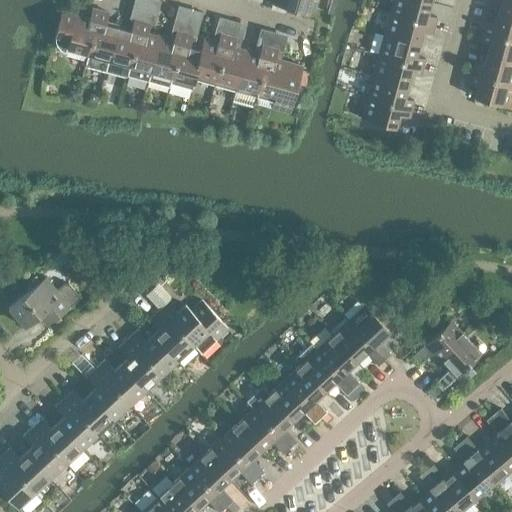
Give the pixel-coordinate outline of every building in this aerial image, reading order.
[(309,0),(272,0),(272,4),(306,13),(309,0)] [(330,0),(327,13),(333,15),(337,0),(330,0)] [(427,14),(430,2),(423,0),(393,0),(390,13),(434,26),(436,17),(427,14)] [(511,0),(497,0),(501,1),(498,13),(511,17),(511,0)] [(87,54),(99,10),(91,8),(89,17),(62,10),(55,35),(55,41),(56,46),(60,50),(64,53),(66,48),(87,54)] [(105,71),(118,25),(105,22),(108,13),(99,10),(87,54),(84,66),(105,71)] [(431,34),(434,26),(390,13),(384,34),(419,44),(422,32),(431,34)] [(511,17),(498,13),(494,26),(485,23),(483,32),(511,40),(511,17)] [(126,77),(126,75),(141,22),(133,19),(130,29),(118,25),(105,71),(126,77)] [(151,72),(160,37),(147,33),(150,24),(141,22),(126,75),(148,81),(151,72)] [(170,83),(183,33),(175,31),(172,40),(160,37),(151,72),(148,81),(169,87),(170,83)] [(511,40),(483,32),(480,41),(489,43),(486,55),(511,62),(511,40)] [(191,89),(204,39),(203,39),(200,48),(189,45),(192,36),(183,33),(170,83),(188,88),(191,89)] [(214,85),(228,36),(219,33),(217,42),(204,39),(191,89),(192,89),(194,80),(214,85)] [(415,56),(419,44),(384,34),(378,55),(422,67),(425,58),(415,56)] [(235,91),(246,51),(233,47),(236,38),(228,36),(214,85),(235,91)] [(256,97),(257,91),(269,47),(261,45),(258,54),(246,51),(235,91),(256,97)] [(269,47),(257,91),(272,95),(271,97),(269,106),(290,111),(292,103),(302,66),(275,59),(278,49),(269,47)] [(420,76),(422,67),(378,55),(372,76),(407,85),(410,73),(420,76)] [(511,62),(486,55),(483,68),(473,65),(471,74),(511,84),(511,62)] [(301,70),(297,84),(305,86),(309,72),(301,70)] [(511,96),(511,84),(471,74),(469,82),(478,85),(474,98),(509,107),(511,96)] [(404,98),(407,85),(372,76),(367,97),(411,109),(413,100),(404,98)] [(68,89),(67,99),(76,100),(78,91),(68,89)] [(90,92),(88,100),(96,103),(98,95),(90,92)] [(408,117),(411,109),(367,97),(361,118),(395,128),(399,115),(408,117)] [(80,298),(69,285),(68,284),(67,283),(65,283),(64,283),(63,284),(55,290),(45,277),(40,281),(35,275),(26,283),(31,289),(8,307),(24,327),(38,315),(46,325),(80,298)] [(363,306),(348,321),(384,360),(391,354),(378,341),(388,332),(374,316),(383,308),(371,295),(361,304),(363,306)] [(168,300),(159,309),(192,345),(200,354),(220,336),(221,337),(227,332),(226,330),(228,329),(201,300),(190,310),(185,304),(177,312),(173,308),(174,307),(168,300)] [(192,345),(159,309),(149,318),(155,324),(156,324),(160,328),(152,334),(176,360),(192,345)] [(384,360),(348,321),(332,335),(356,362),(365,353),(377,366),(384,360)] [(439,361),(465,337),(450,321),(411,357),(418,365),(431,352),(439,361)] [(176,360),(152,334),(145,341),(141,337),(142,336),(136,330),(127,338),(160,375),(176,360)] [(347,370),(356,362),(332,335),(316,350),(352,389),(359,383),(347,370)] [(468,365),(481,354),(465,337),(439,361),(448,370),(435,383),(442,390),(456,377),(468,365)] [(160,375),(127,338),(117,347),(123,354),(124,353),(128,357),(121,364),(145,390),(160,375)] [(352,389),(316,350),(310,344),(295,359),(300,365),(324,391),(333,382),(346,396),(352,389)] [(145,390),(121,364),(114,370),(110,366),(111,365),(105,359),(95,368),(129,404),(145,390)] [(315,399),(324,391),(300,365),(284,379),(321,419),(327,413),(315,399)] [(468,365),(456,377),(462,384),(475,373),(468,365)] [(129,404),(95,368),(86,377),(92,383),(92,382),(96,386),(89,393),(113,419),(129,404)] [(314,425),(321,419),(284,379),(268,394),(293,420),(302,412),(314,425)] [(359,383),(352,389),(357,395),(364,389),(359,383)] [(113,419),(89,393),(82,400),(78,396),(79,395),(73,388),(63,397),(97,434),(113,419)] [(283,429),(293,420),(268,394),(263,388),(247,403),(252,409),(289,448),(296,442),(283,429)] [(352,389),(346,396),(351,401),(357,395),(352,389)] [(97,434),(63,397),(54,406),(60,412),(61,412),(65,416),(57,422),(81,448),(97,434)] [(282,454),(289,448),(252,409),(237,423),(261,450),(270,441),(282,454)] [(511,421),(501,409),(494,414),(511,435),(511,421)] [(327,413),(321,419),(326,424),(332,418),(327,413)] [(511,469),(511,435),(494,414),(487,420),(499,434),(489,442),(511,469)] [(81,448),(57,422),(50,429),(46,425),(47,424),(41,418),(32,427),(65,463),(81,448)] [(251,458),(261,450),(237,423),(220,438),(257,478),(264,472),(251,458)] [(65,463),(32,427),(22,435),(28,442),(29,441),(33,445),(26,452),(49,478),(65,463)] [(511,469),(489,442),(479,450),(468,436),(461,442),(495,483),(511,469)] [(250,484),(257,478),(220,438),(205,453),(229,479),(238,471),(250,484)] [(495,483),(461,442),(454,448),(465,462),(456,470),(479,497),(495,483)] [(49,478),(26,452),(18,458),(15,454),(16,454),(10,447),(0,455),(34,492),(49,478)] [(220,488),(229,479),(205,453),(189,468),(225,507),(232,501),(220,488)] [(34,492),(0,455),(0,473),(1,475),(0,475),(0,488),(17,507),(34,492)] [(154,461),(147,467),(153,474),(159,468),(154,461)] [(479,497),(456,470),(446,478),(434,464),(427,470),(462,511),(479,497)] [(217,511),(219,511),(225,507),(189,468),(173,482),(197,509),(206,500),(217,511)] [(427,470),(420,476),(432,490),(422,498),(434,511),(462,511),(427,470)] [(193,511),(197,509),(173,482),(157,497),(170,511),(193,511)] [(434,511),(422,498),(413,506),(401,492),(394,497),(406,511),(434,511)] [(170,511),(157,497),(140,511),(170,511)] [(406,511),(394,497),(387,503),(394,511),(406,511)] [(232,501),(225,507),(229,511),(236,511),(240,509),(232,501)]
